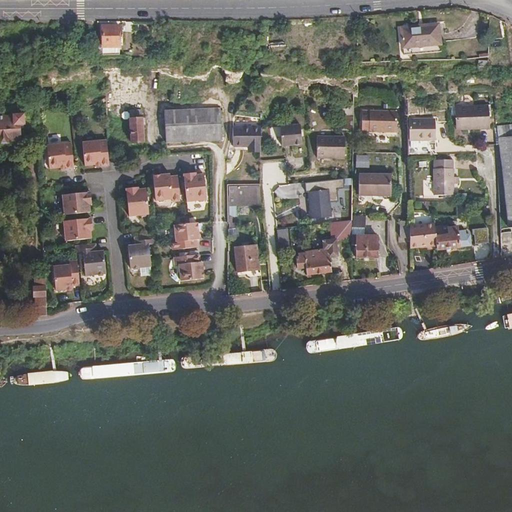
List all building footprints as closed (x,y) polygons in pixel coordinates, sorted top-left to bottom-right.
[(120,48),(119,26),(103,26),(103,48),(120,48)] [(400,33),(402,49),(407,49),(408,58),(440,54),(436,27),(424,28),(424,30),(400,33)] [(167,85),(166,70),(157,70),(157,87),(166,87),(167,85)] [(182,70),(166,70),(167,85),(183,85),(182,70)] [(342,120),(354,121),(355,96),(340,88),(340,115),(342,115),(342,120)] [(488,128),(487,104),(455,105),(456,128),(488,128)] [(23,116),(22,105),(13,106),(13,107),(0,107),(0,135),(8,136),(8,134),(18,133),(18,116),(23,116)] [(132,141),(145,141),(144,122),(147,122),(147,116),(144,116),(144,108),(132,108),(132,141)] [(223,137),(225,137),(225,111),(223,111),(223,108),(168,110),(168,142),(223,141),(223,137)] [(398,130),(398,110),(362,111),(362,130),(398,130)] [(436,118),(409,118),(409,140),(436,138),(436,118)] [(302,144),(301,124),(282,126),(283,145),(302,144)] [(254,150),(261,150),(261,127),(234,127),(234,146),(236,146),(244,146),(248,146),(254,146),(254,150)] [(346,148),(346,128),(319,127),(318,148),(346,148)] [(511,133),(499,135),(509,225),(511,224),(511,133)] [(409,140),(409,154),(436,153),(436,138),(409,140)] [(108,157),(108,155),(106,140),(82,143),(85,166),(101,164),(101,166),(109,165),(108,157)] [(74,169),(71,144),(47,146),(50,169),(66,168),(66,169),(74,169)] [(354,167),(367,167),(367,154),(354,155),(354,167)] [(434,160),(435,179),(454,179),(453,159),(434,160)] [(192,177),(191,173),(184,174),(187,202),(198,201),(200,202),(204,202),(205,200),(207,200),(204,174),(196,175),(196,176),(192,177)] [(391,198),(390,173),(359,174),(359,195),(373,195),(373,198),(391,198)] [(181,201),(178,176),(171,177),(170,174),(153,176),(157,201),(158,201),(161,203),(164,202),(166,200),(173,199),(173,202),(181,201)] [(435,179),(435,188),(454,187),(454,183),(454,179),(435,179)] [(276,184),(277,199),(299,199),(299,184),(276,184)] [(230,186),(230,210),(235,210),(234,204),(245,204),(245,196),(261,195),(260,186),(230,186)] [(147,189),(139,189),(139,191),(135,191),(135,187),(127,188),(130,216),(141,215),(143,216),(146,216),(148,214),(150,214),(147,189)] [(331,216),(329,188),(309,190),(312,217),(331,216)] [(91,212),(90,204),(88,204),(88,200),(92,200),(91,192),(63,195),(64,206),(63,208),(63,212),(65,213),(65,215),(91,212)] [(405,218),(405,213),(400,213),(400,229),(409,229),(409,218),(405,218)] [(352,238),(352,244),(356,244),(356,256),(378,257),(377,234),(366,234),(365,215),(352,215),(352,220),(352,238)] [(92,238),(91,230),(90,230),(89,226),(93,226),(92,218),(65,221),(66,232),(64,234),(64,238),(66,239),(67,241),(92,238)] [(352,220),(331,222),(331,239),(326,240),(326,249),(306,251),(307,253),(302,253),(302,257),(299,257),(300,267),(309,267),(309,274),(334,272),(333,256),(340,255),(339,238),(352,238),(352,220)] [(236,231),(237,223),(228,222),(227,231),(236,231)] [(173,250),(198,247),(197,240),(200,240),(198,223),(175,225),(175,227),(173,229),(174,233),(176,234),(176,242),(172,242),(173,250)] [(410,226),(410,248),(437,244),(437,240),(436,236),(435,223),(410,226)] [(437,244),(438,249),(460,247),(459,244),(467,243),(467,229),(458,230),(457,226),(448,227),(448,235),(436,236),(437,240),(437,244)] [(276,242),(288,241),(287,228),(275,229),(276,242)] [(487,259),(487,228),(473,228),(473,259),(487,259)] [(155,235),(140,237),(141,244),(136,245),(129,246),(131,268),(133,268),(135,270),(139,269),(141,267),(152,266),(150,244),(156,243),(155,235)] [(92,252),(91,244),(76,246),(77,254),(84,254),(86,276),(98,274),(100,276),(104,275),(106,273),(107,273),(105,251),(97,251),(92,252)] [(238,271),(258,270),(256,245),(235,247),(238,271)] [(201,262),(200,255),(175,257),(176,265),(180,265),(181,272),(179,273),(179,278),(181,279),(181,281),(205,279),(203,262),(201,262)] [(81,285),(78,260),(70,261),(71,265),(54,266),(57,290),(74,288),(74,285),(81,285)] [(47,292),(46,273),(39,273),(39,276),(36,276),(37,286),(34,286),(35,288),(33,288),(33,295),(35,295),(35,297),(37,297),(38,316),(39,316),(48,315),(47,292)]
